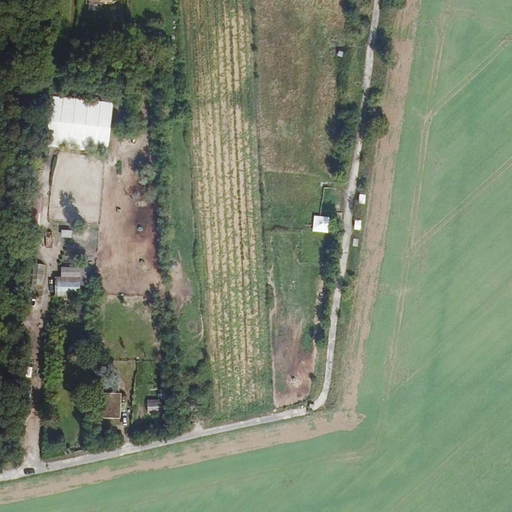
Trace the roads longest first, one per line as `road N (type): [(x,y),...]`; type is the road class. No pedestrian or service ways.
road 1 (unclassified): [(0,476),(305,409),(323,396),(381,0)]
road 2 (track): [(32,470),(56,0)]
